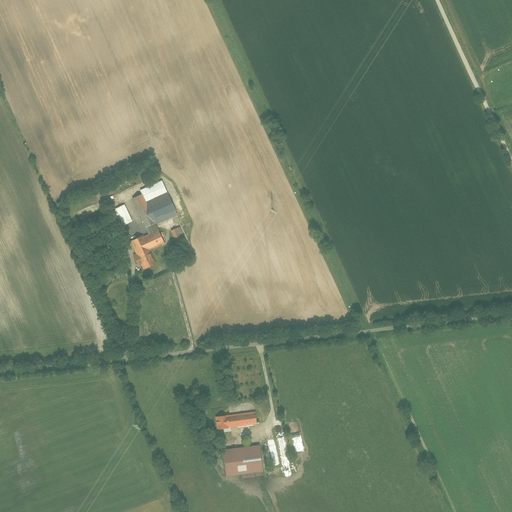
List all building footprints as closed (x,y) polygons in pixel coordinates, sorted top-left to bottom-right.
[(148,202),(169,192),(163,180),(143,190),(144,193),(148,202)] [(158,225),(180,215),(169,192),(148,202),(158,225)] [(144,193),(134,198),(152,235),(161,230),(158,225),(148,202),(144,193)] [(121,215),(125,225),(134,222),(127,204),(112,211),(115,218),(121,215)] [(181,227),(172,231),(178,243),(187,238),(181,227)] [(167,243),(161,230),(152,235),(146,238),(151,250),(167,243)] [(144,235),(132,241),(146,271),(158,265),(151,250),(146,238),(144,235)] [(233,431),(232,427),(261,424),(259,412),(217,416),(219,430),(226,429),(226,432),(233,431)] [(286,438),(279,439),(281,447),(285,447),(286,452),(288,452),(286,438)] [(264,445),(226,449),(229,476),(267,471),(264,445)]
